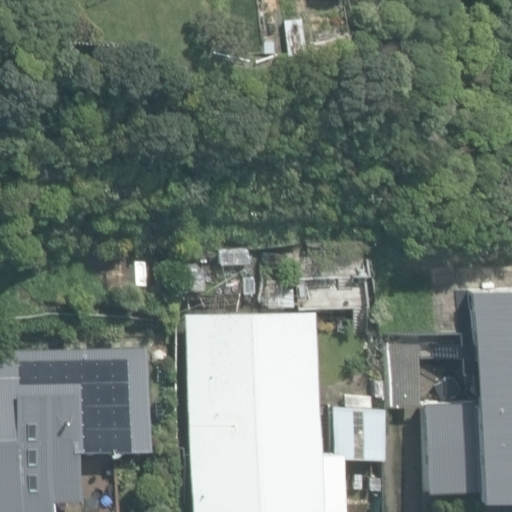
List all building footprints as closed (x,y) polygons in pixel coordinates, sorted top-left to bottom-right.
[(299,13),(283,15),(287,48),(303,46),(299,13)] [(295,279),(265,276),(263,301),(293,304),(295,279)] [(419,400),(421,489),(511,486),(511,287),(463,289),(467,399),(419,400)] [(335,511),(334,455),(334,447),(327,447),(311,447),(310,309),(179,310),(181,511),(335,511)] [(375,333),(377,405),(416,404),(415,332),(375,333)] [(0,344),(0,511),(48,511),(48,496),(76,496),(75,447),(144,446),(142,341),(0,344)] [(326,403),(327,447),(334,447),(334,455),(376,454),(375,402),(326,403)] [(511,511),(511,496),(483,498),(483,511),(511,511)]
